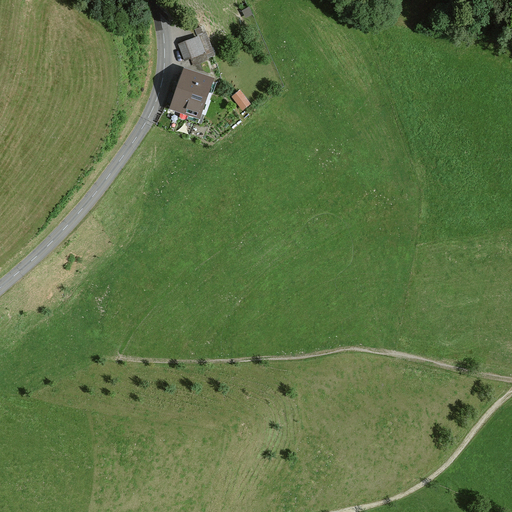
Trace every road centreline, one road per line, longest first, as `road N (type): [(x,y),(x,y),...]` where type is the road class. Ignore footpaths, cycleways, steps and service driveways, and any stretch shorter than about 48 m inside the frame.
road 1 (track): [(109,357),(229,363),(350,350),(511,380)]
road 2 (unclassified): [(155,0),(164,68),(145,122),(96,192),(0,287)]
road 3 (track): [(511,393),(421,484),(351,511)]
